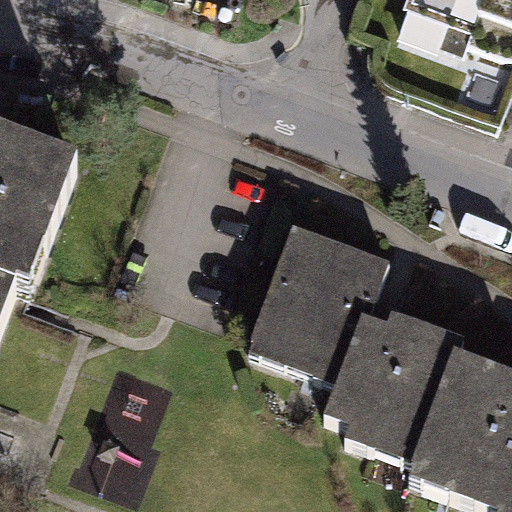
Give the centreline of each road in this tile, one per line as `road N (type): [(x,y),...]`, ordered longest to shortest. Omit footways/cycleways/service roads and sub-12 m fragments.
road 1 (residential): [(0,16),(287,119)]
road 2 (residential): [(287,119),(511,215)]
road 3 (residential): [(327,0),(287,119)]
